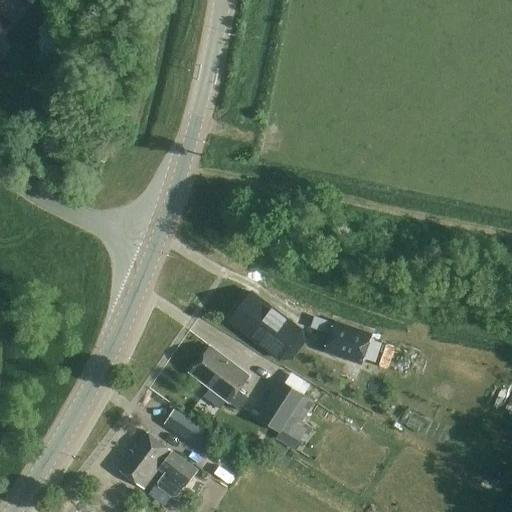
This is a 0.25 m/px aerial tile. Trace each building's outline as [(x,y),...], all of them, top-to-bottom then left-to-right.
[(0,35),(12,22),(0,11),(0,35)] [(292,324),(256,296),(253,300),(249,297),(235,316),(241,320),(238,324),(272,350),(292,324)] [(324,351),(362,365),(374,333),(335,320),(324,351)] [(251,376),(211,346),(190,372),(230,403),(240,410),(249,398),(240,390),(251,376)] [(281,432),(283,430),(305,396),(281,380),(257,417),(281,432)] [(305,396),(283,430),(303,444),(314,428),(303,421),(315,402),(305,396)] [(165,424),(197,446),(208,430),(175,408),(165,424)] [(199,470),(146,431),(131,450),(135,453),(121,471),(145,489),(160,468),(165,472),(158,481),(159,487),(172,497),(177,496),(184,487),(185,488),(199,470)]
